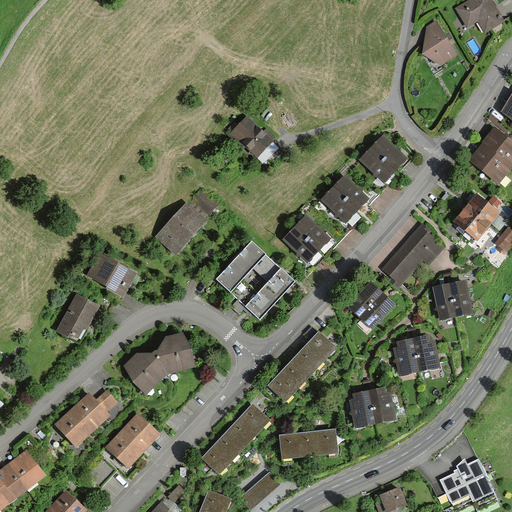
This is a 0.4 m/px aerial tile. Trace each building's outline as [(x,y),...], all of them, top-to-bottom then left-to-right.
[(504,23),(490,0),(472,0),(457,9),(468,28),(480,21),(487,33),(504,23)] [(459,61),(437,22),(427,28),(424,57),(443,70),(459,61)] [(511,96),(503,111),(511,116),(511,96)] [(273,145),(247,119),(230,135),(255,162),(273,145)] [(511,143),(496,131),(483,147),(511,169),(511,168),(511,143)] [(383,139),(373,149),(395,170),(405,160),(383,139)] [(483,147),(471,164),(499,185),(511,169),(483,147)] [(395,170),(373,149),(363,159),(385,181),(395,170)] [(344,179),(334,189),(357,210),(367,200),(344,179)] [(192,202),(209,218),(221,205),(204,189),(192,202)] [(357,210),(334,189),(324,199),(346,221),(357,210)] [(480,215),(490,224),(498,215),(477,197),(469,206),(480,215)] [(494,199),(489,205),(500,214),(505,208),(494,199)] [(207,223),(187,205),(157,237),(177,255),(207,223)] [(480,215),(469,206),(456,221),(467,230),(480,215)] [(490,224),(480,215),(467,230),(477,239),(490,224)] [(305,219),(295,229),(317,251),(327,240),(305,219)] [(432,235),(423,227),(381,274),(400,290),(425,262),(431,267),(445,251),(430,238),(432,235)] [(317,251),(295,229),(285,240),(307,261),(317,251)] [(506,258),(511,250),(511,235),(508,232),(495,247),(506,258)] [(235,262),(256,281),(272,264),(251,244),(235,262)] [(135,275),(100,256),(88,277),(123,297),(135,275)] [(256,281),(235,262),(217,281),(238,300),(256,281)] [(272,264),(256,281),(277,301),(293,283),(272,264)] [(277,301),(256,281),(238,300),(259,320),(277,301)] [(359,320),(383,294),(371,283),(347,309),(359,320)] [(454,318),(475,315),(470,286),(463,287),(463,283),(448,285),(454,318)] [(433,322),(454,318),(448,285),(433,288),(433,292),(428,293),(433,322)] [(383,294),(359,320),(372,331),(396,306),(383,294)] [(101,307),(78,295),(59,331),(81,343),(101,307)] [(336,352),(318,336),(267,393),(285,409),(336,352)] [(183,337),(165,341),(158,353),(140,354),(125,367),(149,394),(169,377),(191,372),(183,337)] [(416,374),(437,370),(432,341),(426,343),(425,338),(410,340),(416,374)] [(395,377),(416,374),(410,340),(395,343),(396,347),(390,348),(395,377)] [(79,446),(113,414),(110,410),(119,401),(109,390),(99,400),(93,393),(59,425),(79,446)] [(372,426),(393,422),(388,393),(382,395),(381,390),(366,392),(372,426)] [(351,429),(372,426),(366,392),(351,395),(352,399),(346,400),(351,429)] [(267,423),(252,409),(206,457),(221,471),(267,423)] [(131,466),(163,432),(142,413),(110,446),(131,466)] [(333,434),(283,440),(285,456),(335,450),(333,434)] [(0,511),(3,511),(48,474),(28,450),(0,473),(0,511)] [(453,476),(438,483),(450,507),(469,498),(472,505),(492,496),(477,463),(452,474),(453,476)] [(252,511),(254,511),(281,488),(268,474),(241,499),(252,511)] [(226,511),(233,496),(211,487),(201,511),(226,511)] [(175,504),(185,494),(179,488),(169,498),(175,504)] [(84,511),(89,508),(68,489),(46,511),(84,511)] [(397,489),(377,497),(383,511),(394,511),(405,507),(397,489)] [(171,511),(162,502),(152,511),(171,511)]
